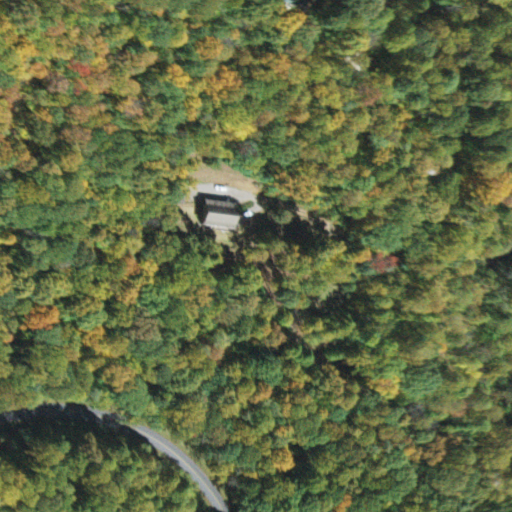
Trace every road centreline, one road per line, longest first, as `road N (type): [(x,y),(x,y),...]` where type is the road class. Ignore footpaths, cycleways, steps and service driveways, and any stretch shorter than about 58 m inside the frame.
road 1 (residential): [(434,511),(387,437),(369,367),(381,267),(429,178),(438,129),(430,88),(395,31),(390,0)]
road 2 (secondary): [(0,414),(60,408),(142,428),(192,465),(225,511)]
road 3 (residential): [(511,510),(502,473),(502,415),(487,365),(490,346),(511,325)]
